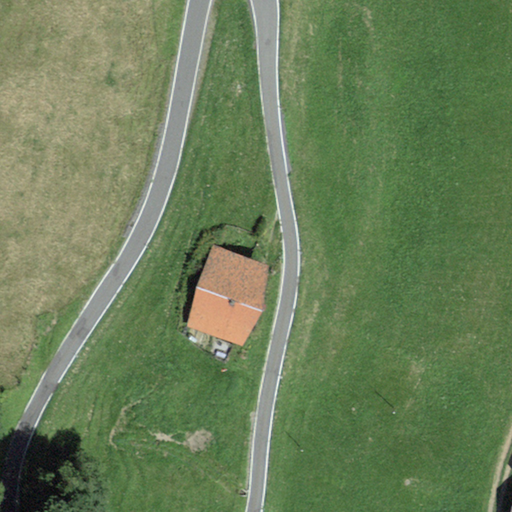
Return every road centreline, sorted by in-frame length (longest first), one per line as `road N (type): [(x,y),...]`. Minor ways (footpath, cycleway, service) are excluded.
road 1 (unclassified): [(202,0),(154,204),(34,408),(8,511)]
road 2 (unclassified): [(253,511),(291,272),(264,0)]
